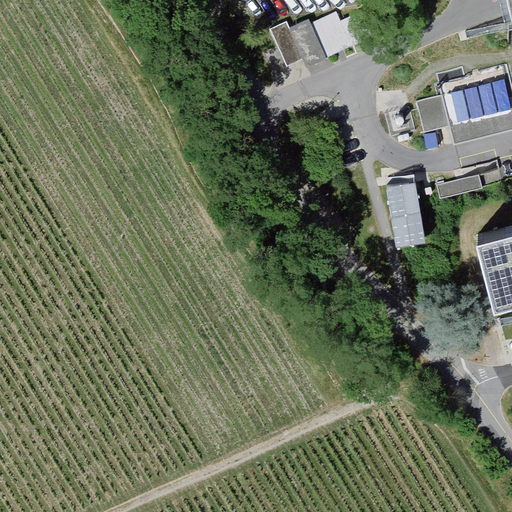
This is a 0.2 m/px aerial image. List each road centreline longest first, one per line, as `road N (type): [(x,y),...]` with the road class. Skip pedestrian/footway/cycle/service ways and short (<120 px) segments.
road 1 (track): [(465,362),(97,511)]
road 2 (track): [(189,0),(263,101)]
